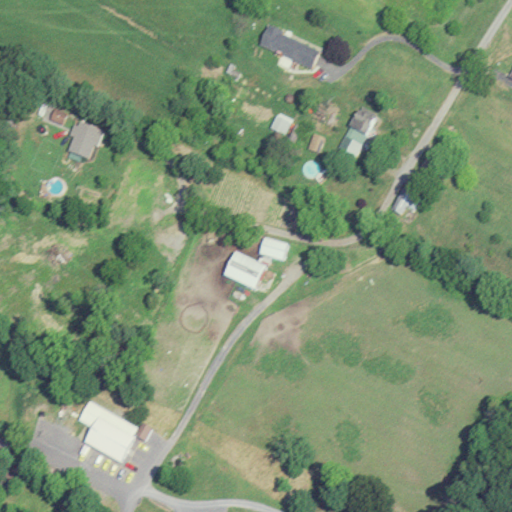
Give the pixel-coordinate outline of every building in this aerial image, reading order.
[(318,49),(263,23),(255,40),(309,67),(318,49)] [(511,79),(503,73),(511,60),(511,79)] [(50,104),(64,111),(59,122),(45,116),(50,104)] [(338,135),(358,144),(370,116),(350,107),(338,135)] [(86,159),(92,145),(98,145),(106,128),(75,114),(73,119),(66,116),(59,133),(64,135),(59,146),(86,159)] [(287,131),(295,137),(300,125),(291,121),(287,131)] [(303,143),(311,128),(323,135),(315,150),(303,143)] [(417,169),(431,176),(438,163),(424,156),(417,169)] [(159,179),(155,191),(161,196),(155,202),(152,199),(147,205),(132,201),(140,173),(159,179)] [(390,210),(403,218),(410,206),(414,208),(421,196),(404,186),(390,210)] [(255,252),(282,260),(288,243),(260,235),(255,252)] [(221,272),(258,289),(267,266),(231,250),(221,272)] [(299,274),(305,280),(309,276),(304,270),(299,274)] [(122,463),(135,440),(131,436),(137,428),(89,401),(78,419),(83,424),(76,437),(122,463)] [(134,435),(147,442),(153,429),(140,423),(134,435)]
